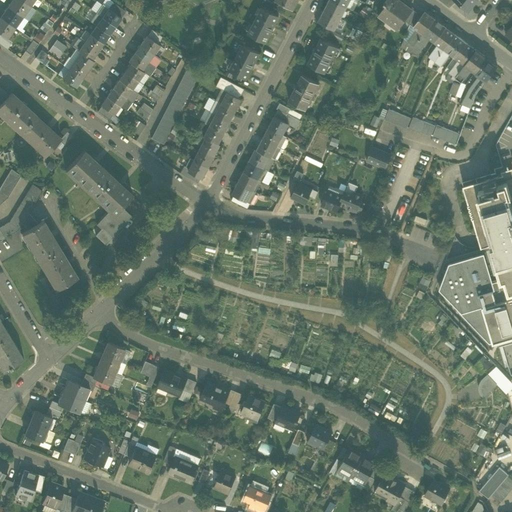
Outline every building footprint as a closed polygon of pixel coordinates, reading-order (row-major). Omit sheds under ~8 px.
[(21,0),(12,0),(8,6),(22,16),(29,6),(21,0)] [(293,9),(297,0),(276,0),(293,9)] [(333,0),(330,0),(325,10),(340,17),(345,6),(333,0)] [(389,19),(400,27),(405,20),(413,10),(413,9),(400,0),(386,0),(384,3),(386,5),(379,15),(387,22),(389,19)] [(469,10),(476,0),(456,0),(457,0),(469,10)] [(108,8),(121,18),(126,11),(113,2),(108,8)] [(96,12),(102,17),(108,8),(102,4),(96,12)] [(8,6),(1,17),(14,27),(22,16),(8,6)] [(249,33),(266,41),(279,16),(263,7),(249,33)] [(121,18),(108,8),(102,17),(115,26),(121,18)] [(334,28),(340,17),(325,10),(320,21),(334,28)] [(405,20),(410,24),(417,13),(413,10),(405,20)] [(90,21),(96,25),(102,17),(96,12),(90,21)] [(409,42),(414,46),(434,19),(425,12),(422,17),(414,27),(418,30),(409,42)] [(422,17),(417,13),(410,24),(414,27),(422,17)] [(7,38),(14,27),(1,17),(0,17),(0,33),(7,38)] [(39,27),(45,31),(52,21),(46,17),(39,27)] [(115,26),(102,17),(96,25),(109,34),(115,26)] [(398,30),(400,27),(389,19),(387,22),(398,30)] [(428,38),(433,41),(444,26),(434,19),(414,46),(420,50),(428,38)] [(103,43),(109,34),(96,25),(90,33),(103,43)] [(446,27),(444,26),(433,41),(435,42),(446,27)] [(431,58),(435,61),(455,34),(446,27),(435,42),(439,46),(430,58),(431,58)] [(147,36),(157,43),(162,36),(151,29),(147,36)] [(38,41),(43,34),(37,30),(32,38),(38,41)] [(0,33),(0,44),(7,49),(12,41),(7,38),(0,33)] [(97,51),(103,43),(90,33),(84,42),(97,51)] [(450,54),(453,56),(464,41),(455,34),(435,61),(440,65),(450,54)] [(147,36),(140,44),(153,53),(160,45),(157,43),(147,36)] [(71,45),(78,50),(84,42),(77,37),(71,45)] [(308,62),(326,72),(339,46),(322,37),(308,62)] [(56,39),(53,45),(63,52),(67,47),(56,39)] [(26,51),(32,55),(39,44),(34,40),(26,51)] [(453,56),(455,58),(466,42),(464,41),(453,56)] [(97,51),(84,42),(78,50),(81,52),(91,59),(97,51)] [(459,61),(451,73),(455,77),(476,49),(466,42),(455,58),(459,61)] [(230,69),(247,78),(260,52),(244,43),(230,69)] [(140,44),(134,53),(148,62),(154,66),(160,58),(153,53),(140,44)] [(59,58),(63,52),(53,45),(49,50),(59,58)] [(35,57),(42,62),(48,54),(41,49),(35,57)] [(470,69),(474,72),(485,56),(476,49),(455,77),(460,82),(470,69)] [(94,61),(91,59),(81,52),(74,60),(88,70),(94,61)] [(128,61),(131,63),(141,70),(148,62),(134,53),(128,61)] [(63,65),(69,69),(74,60),(69,56),(63,65)] [(474,72),(475,73),(487,58),(485,56),(474,72)] [(496,64),(487,58),(475,73),(480,77),(471,88),(463,104),(470,107),(476,92),(496,64)] [(82,78),(88,70),(74,60),(69,69),(82,78)] [(440,65),(435,61),(432,68),(431,70),(436,71),(440,65)] [(154,66),(148,62),(141,70),(144,72),(149,76),(155,67),(154,66)] [(131,63),(125,71),(138,80),(144,72),(141,70),(131,63)] [(198,76),(201,70),(188,64),(185,69),(198,76)] [(75,87),(82,78),(69,69),(62,77),(75,87)] [(195,82),(198,76),(185,69),(182,75),(195,82)] [(125,71),(119,80),(137,93),(140,88),(143,84),(138,80),(125,71)] [(453,83),(455,77),(451,73),(446,79),(453,83)] [(289,100),(306,109),(319,83),(302,74),(289,100)] [(192,87),(195,82),(182,75),(179,81),(192,87)] [(228,91),(239,97),(244,88),(221,76),(216,85),(221,88),(228,91)] [(455,95),(460,82),(455,77),(453,83),(449,93),(455,95)] [(119,80),(113,88),(126,97),(133,102),(138,94),(137,93),(119,80)] [(152,86),(163,93),(166,87),(156,80),(152,86)] [(189,93),(192,87),(179,81),(176,86),(189,93)] [(140,88),(148,94),(150,90),(151,89),(143,84),(140,88)] [(186,98),(189,93),(176,86),(173,92),(186,98)] [(9,95),(0,87),(0,103),(1,104),(9,95)] [(107,96),(120,105),(126,97),(113,88),(107,96)] [(215,99),(222,103),(228,91),(221,88),(215,99)] [(147,94),(156,101),(160,96),(150,90),(148,94),(147,94)] [(239,97),(228,91),(222,103),(236,110),(242,98),(239,97)] [(0,104),(0,114),(20,132),(36,115),(11,92),(9,95),(1,104),(0,104)] [(183,104),(186,98),(173,92),(170,97),(183,104)] [(101,105),(113,113),(114,114),(120,105),(107,96),(101,105)] [(210,109),(214,99),(208,96),(203,107),(210,109)] [(133,102),(126,97),(120,105),(127,110),(133,102)] [(180,110),(183,104),(170,97),(167,103),(180,110)] [(210,110),(216,114),(222,103),(215,99),(210,110)] [(143,102),(140,107),(151,115),(154,110),(143,102)] [(278,108),(288,113),(291,108),(280,102),(277,108),(278,109),(278,108)] [(178,115),(180,110),(167,103),(165,109),(178,115)] [(222,103),(216,114),(230,121),(236,110),(222,103)] [(109,119),(113,113),(101,105),(97,111),(109,119)] [(148,120),(151,115),(140,107),(136,112),(148,120)] [(204,108),(200,119),(205,120),(209,110),(204,108)] [(278,109),(275,115),(289,123),(296,128),(300,120),(288,113),(278,108),(278,109)] [(175,121),(178,115),(165,109),(162,114),(175,121)] [(384,119),(396,124),(400,114),(389,109),(384,119)] [(172,127),(175,121),(162,114),(159,120),(172,127)] [(216,114),(210,125),(224,132),(230,121),(216,114)] [(411,118),(400,114),(396,124),(406,129),(411,118)] [(60,138),(36,115),(20,132),(45,156),(59,140),(61,138),(60,138)] [(263,138),(276,145),(277,142),(279,142),(281,137),(283,134),(289,123),(275,115),(269,127),(263,138)] [(408,127),(420,132),(424,122),(412,117),(408,127)] [(139,133),(145,124),(138,120),(133,130),(139,133)] [(169,132),(172,127),(159,120),(156,126),(169,132)] [(435,126),(424,122),(420,132),(431,137),(432,135),(435,126)] [(204,136),(206,137),(218,143),(224,132),(210,125),(204,136)] [(436,125),(435,126),(432,135),(444,140),(448,129),(436,125)] [(166,138),(169,132),(156,126),(153,131),(166,138)] [(460,134),(448,129),(444,140),(456,144),(460,134)] [(59,140),(64,144),(72,136),(67,131),(60,138),(61,138),(59,140)] [(163,143),(166,138),(153,131),(150,137),(163,143)] [(206,137),(200,148),(214,156),(220,144),(218,143),(206,137)] [(285,139),(281,137),(279,142),(277,142),(276,145),(277,146),(280,147),(285,139)] [(276,148),(277,146),(276,145),(263,138),(257,149),(270,156),(274,158),(279,149),(276,148)] [(501,156),(509,153),(503,139),(495,142),(501,156)] [(366,160),(386,168),(391,154),(372,147),(366,160)] [(194,159),(208,167),(214,156),(200,148),(194,159)] [(250,160),(262,166),(264,163),(266,164),(270,156),(257,149),(255,148),(250,160)] [(65,169),(90,192),(108,172),(84,149),(65,169)] [(274,158),(270,156),(266,164),(264,163),(262,166),(264,167),(268,170),(274,158)] [(186,166),(190,168),(194,159),(191,157),(186,166)] [(203,178),(208,167),(194,159),(190,168),(189,170),(188,171),(201,177),(203,178)] [(244,171),(256,177),(258,174),(260,175),(264,167),(262,166),(250,160),(244,171)] [(268,170),(264,167),(260,175),(258,174),(256,177),(258,178),(260,179),(263,181),(268,170)] [(188,171),(189,170),(184,168),(181,173),(187,177),(199,183),(201,177),(188,171)] [(511,168),(501,171),(502,175),(463,186),(478,236),(511,225),(511,168)] [(11,169),(0,186),(0,191),(8,197),(21,176),(11,169)] [(238,182),(250,188),(252,185),(254,186),(258,178),(256,177),(244,171),(238,182)] [(292,181),(297,184),(298,182),(299,183),(304,174),(297,171),(292,181)] [(132,194),(108,172),(90,192),(109,210),(114,214),(121,206),(132,194)] [(260,179),(258,178),(254,186),(252,185),(250,188),(252,190),(254,191),(260,179)] [(247,200),(252,190),(250,188),(238,182),(232,194),(234,194),(247,201),(247,200)] [(291,196),(307,204),(311,196),(308,195),(311,190),(312,190),(312,189),(299,183),(298,182),(297,184),(291,196)] [(32,184),(25,195),(35,202),(37,199),(42,191),(32,184)] [(337,211),(340,204),(343,196),(342,195),(328,189),(321,205),(337,211)] [(344,190),(342,195),(343,196),(340,204),(357,211),(358,208),(362,208),(363,203),(361,200),(363,195),(354,191),(353,194),(352,195),(345,192),(345,191),(344,190)] [(0,203),(8,197),(0,191),(0,203)] [(231,200),(247,208),(250,202),(247,200),(247,201),(234,194),(231,200)] [(25,195),(19,206),(29,212),(35,202),(25,195)] [(19,206),(12,217),(22,223),(28,213),(29,212),(19,206)] [(101,228),(111,238),(131,216),(121,206),(114,214),(109,210),(96,224),(101,228)] [(38,223),(28,213),(22,223),(27,230),(38,223)] [(427,219),(416,215),(414,221),(425,225),(427,219)] [(9,222),(0,227),(0,240),(18,230),(22,223),(12,217),(9,222)] [(38,259),(39,261),(60,248),(43,220),(38,223),(27,230),(22,233),(22,234),(24,233),(27,239),(25,241),(25,242),(28,240),(31,246),(35,254),(36,254),(39,259),(38,259)] [(481,246),(511,236),(511,225),(478,236),(481,246)] [(95,234),(106,244),(111,238),(101,228),(95,234)] [(217,231),(218,238),(228,237),(227,229),(217,231)] [(303,244),(311,244),(311,236),(302,236),(303,244)] [(511,236),(481,246),(481,248),(494,244),(504,278),(497,280),(497,281),(500,290),(494,291),(493,289),(478,294),(479,295),(483,306),(511,297),(511,236)] [(77,276),(60,248),(39,261),(56,289),(77,276)] [(486,264),(484,254),(449,264),(439,289),(461,312),(462,313),(482,307),(482,306),(483,306),(479,295),(478,294),(493,289),(495,289),(492,282),(487,264),(486,264)] [(422,273),(417,286),(426,289),(431,276),(422,273)] [(482,307),(493,343),(511,337),(511,297),(483,306),(482,306),(482,307)] [(462,313),(461,312),(459,313),(489,344),(493,343),(482,307),(462,313)] [(23,357),(0,319),(0,363),(3,369),(9,366),(10,367),(12,365),(11,364),(23,357)] [(108,341),(103,353),(120,360),(125,348),(108,341)] [(125,348),(120,360),(126,363),(127,363),(132,351),(125,348)] [(115,372),(120,360),(103,353),(98,364),(115,372)] [(120,360),(115,372),(121,374),(126,363),(120,360)] [(140,372),(146,374),(151,363),(145,361),(142,369),(140,372)] [(160,367),(151,363),(146,374),(150,376),(146,385),(148,385),(151,387),(152,387),(160,367)] [(110,384),(115,372),(98,364),(93,376),(92,377),(96,378),(110,384)] [(298,369),(308,372),(310,366),(300,364),(298,369)] [(511,381),(496,366),(488,374),(506,393),(511,387),(511,381)] [(166,368),(165,369),(187,378),(188,377),(166,368)] [(173,393),(180,396),(183,389),(187,378),(165,369),(159,385),(174,391),(173,393)] [(311,371),(309,379),(319,382),(321,373),(311,371)] [(115,372),(110,384),(117,387),(122,375),(121,374),(115,372)] [(85,373),(83,379),(94,384),(96,378),(92,377),(93,376),(85,373)] [(487,374),(483,378),(492,388),(497,384),(487,374)] [(183,389),(192,393),(197,382),(187,378),(183,389)] [(483,397),(492,388),(483,378),(480,381),(478,387),(480,393),(483,397)] [(68,379),(63,391),(83,399),(87,388),(88,387),(80,384),(68,379)] [(95,384),(94,384),(83,379),(80,384),(88,387),(87,388),(93,390),(95,384)] [(214,407),(221,410),(224,402),(229,391),(218,386),(218,385),(208,381),(201,397),(215,403),(214,407)] [(158,387),(173,393),(174,391),(159,385),(158,387)] [(179,398),(188,402),(192,393),(183,389),(180,396),(179,398)] [(224,402),(230,404),(235,392),(229,390),(229,391),(224,402)] [(77,412),(83,399),(63,391),(58,403),(57,404),(64,406),(77,412)] [(241,395),(235,392),(230,404),(236,407),(241,395)] [(266,401),(255,396),(254,398),(248,395),(241,412),(247,415),(248,415),(249,413),(259,417),(260,415),(266,401)] [(90,402),(83,399),(77,412),(85,415),(90,402)] [(52,401),(49,406),(61,411),(64,406),(57,404),(58,403),(52,401)] [(268,417),(275,420),(281,407),(274,403),(268,417)] [(275,421),(276,421),(274,426),(283,431),(286,425),(294,429),(301,413),(298,412),(297,412),(291,410),(291,409),(282,405),(281,407),(275,420),(275,421)] [(59,416),(61,411),(49,406),(47,411),(59,416)] [(129,408),(127,414),(135,418),(138,413),(129,408)] [(35,410),(30,422),(47,429),(52,417),(35,410)] [(248,415),(247,415),(246,417),(257,422),(260,415),(259,417),(249,413),(248,415)] [(43,441),(47,429),(30,422),(25,434),(43,441)] [(500,434),(505,425),(501,422),(496,431),(500,434)] [(316,444),(324,448),(329,438),(332,432),(324,428),(325,427),(316,423),(309,437),(317,441),(316,444)] [(487,432),(481,428),(477,435),(483,439),(487,432)] [(55,432),(47,429),(43,441),(50,444),(55,432)] [(292,443),(298,445),(304,431),(298,429),(292,443)] [(77,433),(74,440),(81,443),(83,436),(77,433)] [(131,435),(129,441),(136,443),(138,437),(131,435)] [(63,449),(69,451),(74,440),(68,438),(63,449)] [(124,454),(129,441),(123,438),(118,451),(124,454)] [(324,449),(331,452),(336,442),(329,438),(324,448),(324,449)] [(81,443),(74,440),(69,451),(76,454),(81,443)] [(84,458),(102,466),(107,455),(110,447),(92,440),(84,458)] [(124,454),(131,456),(135,447),(136,443),(129,441),(124,454)] [(257,450),(268,455),(272,446),(261,441),(257,450)] [(298,445),(292,443),(288,452),(295,454),(298,445)] [(145,451),(157,455),(159,448),(148,444),(145,451)] [(482,456),(487,447),(481,444),(477,453),(482,456)] [(163,461),(170,464),(177,448),(170,445),(163,461)] [(130,465),(150,473),(157,455),(145,451),(135,447),(131,456),(133,457),(130,465)] [(337,458),(342,461),(349,450),(343,447),(337,458)] [(377,462),(364,454),(350,447),(349,450),(342,461),(339,468),(340,467),(352,475),(365,482),(364,483),(365,483),(369,476),(376,464),(377,462)] [(177,448),(170,464),(173,465),(176,457),(198,465),(201,457),(177,448)] [(112,457),(107,455),(102,466),(107,467),(108,466),(112,457)] [(177,476),(191,481),(198,465),(176,457),(173,465),(169,474),(176,476),(177,476)] [(342,461),(337,458),(329,473),(334,476),(339,468),(342,461)] [(369,476),(375,479),(381,467),(376,464),(369,476)] [(339,468),(352,475),(340,467),(339,468)] [(488,498),(508,474),(499,467),(479,491),(488,498)] [(198,480),(205,483),(210,471),(203,468),(198,480)] [(352,475),(339,468),(334,476),(348,484),(349,482),(352,475)] [(29,471),(24,470),(15,495),(29,500),(33,489),(38,474),(29,471)] [(214,487),(229,493),(237,477),(222,470),(214,487)] [(295,473),(288,470),(284,478),(291,481),(295,473)] [(388,498),(395,502),(396,502),(399,496),(405,485),(406,483),(385,473),(376,490),(389,497),(388,498)] [(44,476),(38,474),(33,489),(40,492),(44,476)] [(364,483),(352,475),(349,482),(362,489),(363,486),(365,483),(364,483)] [(352,475),(364,483),(365,482),(352,475)] [(375,479),(369,476),(365,483),(363,486),(369,489),(375,479)] [(489,499),(498,506),(511,488),(511,479),(508,476),(489,499)] [(3,489),(9,491),(11,480),(5,479),(3,489)] [(252,479),(250,486),(266,493),(269,486),(252,479)] [(425,494),(441,504),(450,489),(434,479),(425,494)] [(44,504),(56,509),(56,508),(60,499),(59,499),(61,495),(59,494),(62,485),(50,480),(47,488),(49,489),(46,498),(44,504)] [(404,498),(410,501),(415,491),(405,485),(399,496),(404,498)] [(254,504),(265,509),(271,495),(266,493),(250,486),(244,500),(254,504)] [(389,497),(376,490),(375,492),(388,498),(389,497)] [(98,511),(103,500),(80,491),(77,499),(73,510),(74,510),(79,511),(98,511)] [(56,508),(64,511),(67,497),(61,495),(59,499),(60,499),(56,508)] [(67,495),(67,497),(64,511),(63,511),(73,511),(74,510),(73,510),(77,499),(67,495)] [(404,498),(399,496),(396,502),(395,502),(392,507),(398,510),(399,508),(404,498)] [(399,508),(405,511),(410,501),(404,498),(399,508)] [(331,511),(336,504),(331,501),(324,511),(331,511)] [(472,511),(482,511),(484,510),(482,504),(478,502),(472,511)]
